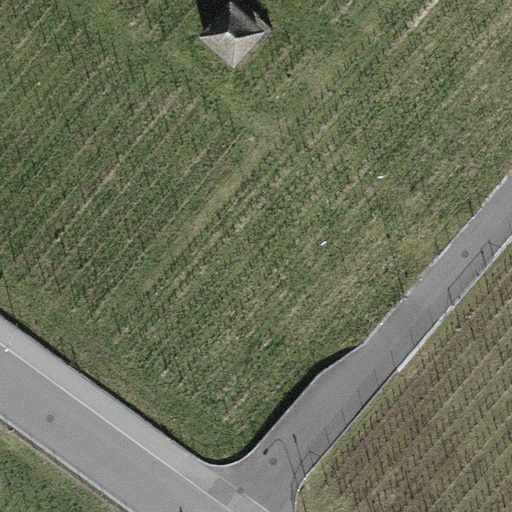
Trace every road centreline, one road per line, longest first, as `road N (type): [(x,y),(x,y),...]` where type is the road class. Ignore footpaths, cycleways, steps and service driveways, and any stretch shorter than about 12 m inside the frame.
road 1 (residential): [(511,208),(235,511)]
road 2 (residential): [(0,382),(178,511)]
